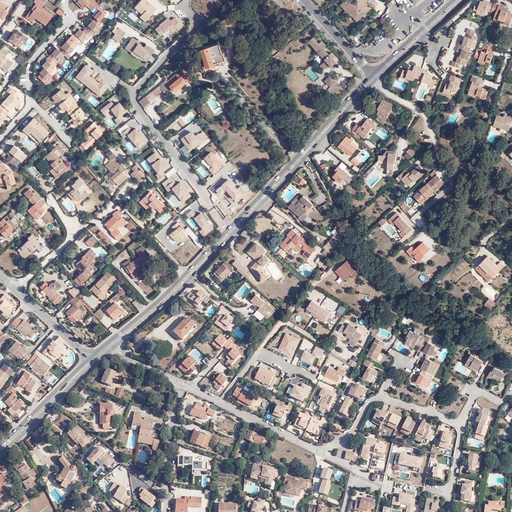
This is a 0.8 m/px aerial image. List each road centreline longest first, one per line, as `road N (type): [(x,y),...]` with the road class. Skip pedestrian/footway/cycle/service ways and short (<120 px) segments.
road 1 (secondary): [(117,345),(274,190)]
road 2 (secondary): [(269,187),(189,273),(112,339)]
road 3 (residential): [(183,383),(314,449)]
road 4 (residential): [(462,426),(378,397),(342,440)]
road 5 (secondary): [(0,453),(95,363)]
road 6 (residential): [(164,511),(165,461),(183,383)]
road 7 (secondary): [(90,358),(0,443)]
road 8 (residential): [(0,274),(90,358)]
